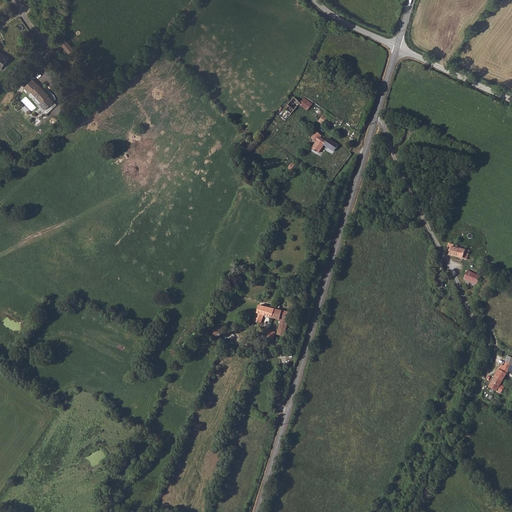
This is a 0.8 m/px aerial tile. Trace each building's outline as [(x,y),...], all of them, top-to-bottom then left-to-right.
[(75,52),(65,41),(61,45),(71,56),(75,52)] [(0,67),(1,69),(9,58),(0,52),(0,67)] [(39,86),(34,80),(26,88),(32,93),(34,91),(43,101),(40,104),(46,110),(54,103),(49,97),(50,96),(40,86),(39,86)] [(302,101),(295,96),(287,105),(286,105),(285,105),(284,106),(285,107),(287,108),(286,110),(291,114),(300,103),(307,110),(312,103),(305,97),(302,101)] [(317,142),(312,148),(318,153),(324,145),(334,152),(338,146),(328,139),(326,142),(321,137),(322,136),(317,131),(312,138),(317,142)] [(449,245),(447,249),(447,250),(451,252),(450,255),(464,258),(469,260),(471,251),(454,248),(449,245)] [(468,271),(465,279),(478,285),(481,276),(468,271)] [(437,274),(436,284),(444,285),(445,275),(437,274)] [(256,313),(253,321),(260,323),(264,315),(273,318),(272,315),(274,309),(259,306),(257,310),(260,311),(259,313),(256,313)] [(274,309),(272,315),(273,318),(280,320),(277,334),(284,336),(288,321),(290,320),(292,312),(289,312),(274,309)] [(270,330),(267,339),(273,340),(276,332),(270,330)] [(501,365),(495,377),(502,381),(506,374),(508,374),(509,374),(510,373),(510,371),(508,370),(511,364),(511,363),(511,357),(507,356),(507,361),(504,367),(501,365)] [(495,377),(489,388),(500,394),(504,387),(500,385),(502,381),(495,377)]
